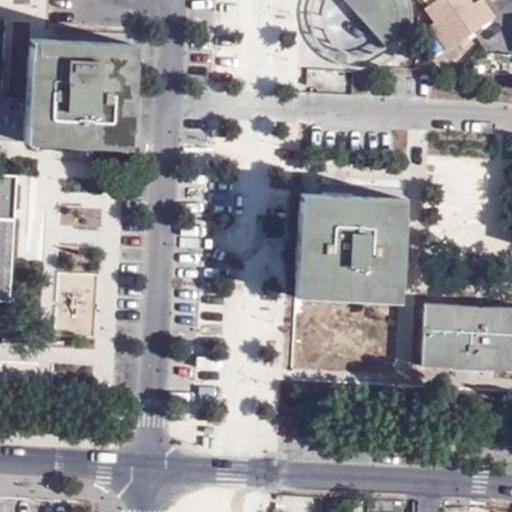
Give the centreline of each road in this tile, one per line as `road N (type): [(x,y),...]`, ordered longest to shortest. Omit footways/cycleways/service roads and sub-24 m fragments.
road 1 (residential): [(147,467),(163,0)]
road 2 (unknown): [(261,106),(272,127),(277,473)]
road 3 (residential): [(147,467),(511,486)]
road 4 (residential): [(0,460),(147,467)]
